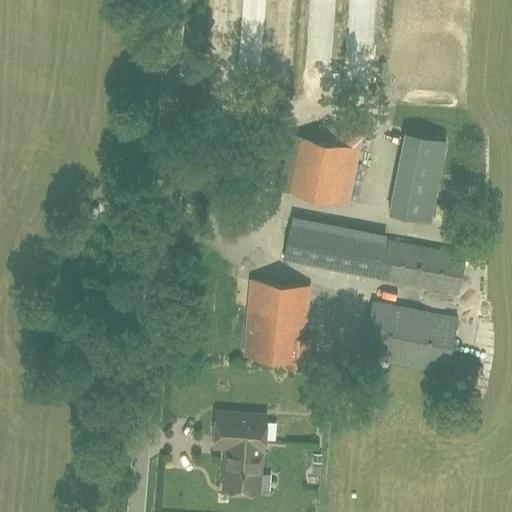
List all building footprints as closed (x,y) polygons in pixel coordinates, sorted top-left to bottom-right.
[(337,0),(337,47),(363,48),(364,0),(337,0)] [(254,15),(253,47),(280,47),(280,15),(254,15)] [(318,61),(319,16),(294,16),(294,69),(304,69),(304,61),(318,61)] [(389,214),(429,222),(445,142),(405,134),(389,214)] [(358,150),(316,142),(288,136),(277,191),(347,206),(358,150)] [(186,208),(185,230),(221,231),(222,209),(186,208)] [(284,262),(294,264),(458,295),(465,257),(291,225),(284,262)] [(309,289),(253,283),(245,358),(287,362),(286,370),(305,372),(308,340),(304,340),(309,289)] [(446,374),(456,319),(372,303),(362,358),(446,374)] [(233,445),(232,451),(232,458),(227,457),(224,492),(258,495),(261,453),(264,453),(266,419),(217,415),(215,444),(233,445)]
